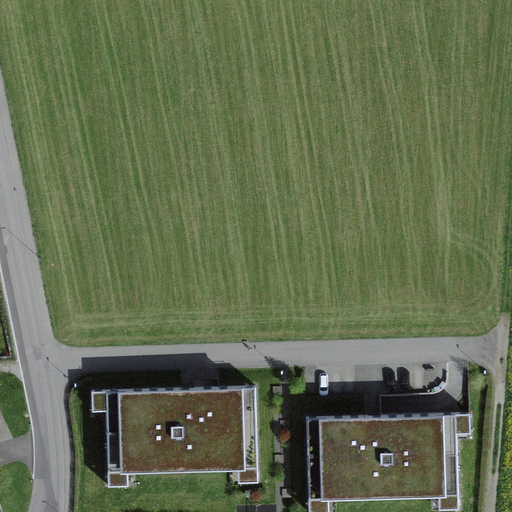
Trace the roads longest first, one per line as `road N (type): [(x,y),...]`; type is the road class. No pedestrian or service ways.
road 1 (residential): [(37,360),(503,350)]
road 2 (track): [(511,249),(492,511)]
road 3 (residential): [(0,185),(37,360)]
road 4 (residential): [(37,360),(49,435),(46,511)]
